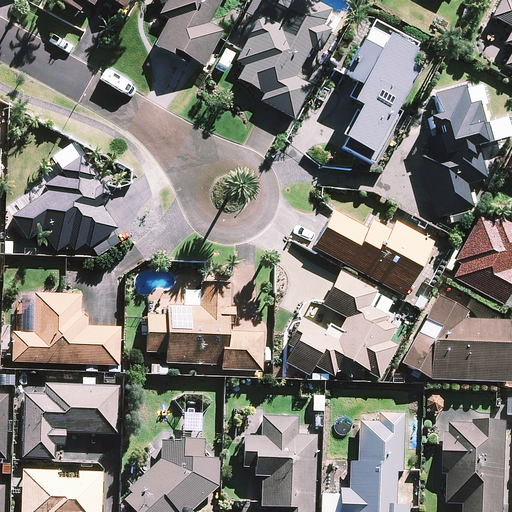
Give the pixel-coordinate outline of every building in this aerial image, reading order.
[(53,0),(52,2),(81,17),(86,8),(94,12),(100,0),(128,14),(135,0),(53,0)] [(163,9),(168,7),(161,20),(171,25),(157,51),(190,69),(192,65),(205,72),(222,42),(225,36),(211,28),(226,0),(160,0),(161,4),(163,9)] [(247,71),(240,85),(266,99),(262,106),(296,124),(314,90),(299,82),(314,53),(322,57),(334,33),(326,29),(334,14),(308,0),(296,0),(282,29),(256,16),(243,41),(250,45),(244,55),(238,67),(247,71)] [(511,0),(510,0),(510,1),(507,0),(506,0),(495,21),(511,31),(511,37),(506,47),(511,50),(511,59),(506,69),(511,72),(511,0)] [(347,154),(375,169),(402,117),(396,114),(416,76),(408,72),(415,58),(387,43),(378,60),(360,50),(342,84),(360,94),(351,110),(359,115),(342,145),(350,149),(347,154)] [(423,161),(440,222),(476,213),(470,189),(489,184),(480,151),(485,150),(480,132),(488,130),(481,106),(473,108),(468,90),(435,99),(441,121),(429,124),(433,138),(436,137),(442,156),(423,161)] [(50,196),(14,220),(31,245),(45,236),(59,257),(71,249),(76,256),(88,248),(91,253),(120,233),(103,208),(113,202),(105,189),(103,190),(83,161),(62,176),(64,179),(46,191),(50,196)] [(336,215),(315,252),(406,301),(436,246),(398,226),(393,235),(375,225),(370,234),(336,215)] [(463,270),(456,283),(505,309),(511,296),(511,228),(500,222),(496,229),(481,221),(456,266),(463,270)] [(379,295),(343,276),(325,310),(348,323),(341,335),(331,330),(328,336),(303,323),(289,349),(295,352),(287,368),(311,381),(316,371),(337,381),(340,376),(353,382),(358,371),(382,384),(400,350),(391,346),(399,332),(387,325),(390,320),(371,310),(379,295)] [(168,358),(167,368),(223,369),(223,375),(264,376),(266,338),(230,337),(230,328),(236,328),(236,313),(232,313),(233,288),(207,287),(204,287),(203,311),(169,309),(169,320),(149,319),(148,357),(168,358)] [(14,367),(122,371),(123,332),(90,331),(90,322),(82,314),(83,299),(68,299),(37,298),(35,337),(15,337),(14,367)] [(403,368),(433,384),(511,386),(511,350),(510,350),(511,324),(466,323),(470,315),(440,299),(403,368)] [(67,437),(120,439),(122,390),(47,387),(47,398),(26,398),(24,462),(57,463),(58,450),(67,450),(67,437)] [(425,397),(409,396),(408,413),(424,414),(425,397)] [(0,463),(9,464),(11,398),(0,397),(0,463)] [(411,511),(411,509),(397,509),(399,476),(405,476),(407,417),(380,416),(380,426),(361,425),(360,466),(352,466),(351,493),(343,493),(342,511),(411,511)] [(278,511),(316,511),(318,440),(300,439),(301,421),(264,420),(263,441),(244,440),(243,472),(255,472),(255,481),(264,481),(263,511),(279,511),(278,511)] [(507,511),(510,427),(476,426),(476,429),(453,428),(453,438),(448,438),(447,480),(452,480),(451,510),(467,511),(466,511),(507,511)] [(181,445),(164,444),(163,463),(130,494),(133,498),(125,505),(131,511),(196,511),(221,490),(222,463),(206,462),(207,444),(182,442),(181,445)] [(59,476),(25,474),(24,511),(103,511),(105,476),(81,476),(80,484),(59,483),(59,476)]
